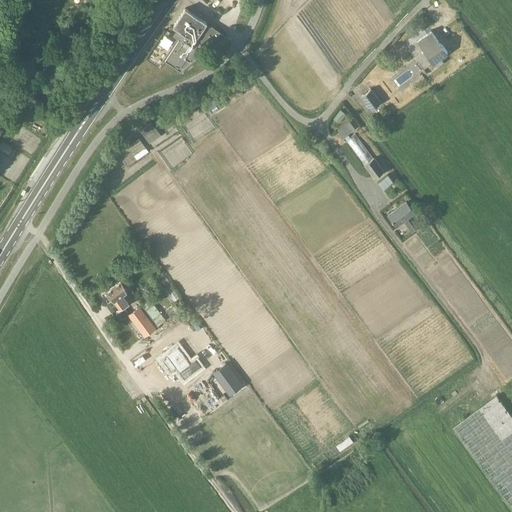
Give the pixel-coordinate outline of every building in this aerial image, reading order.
[(217,41),(224,36),(225,35),(185,8),(173,25),(177,28),(173,35),(179,39),(165,60),(180,70),(201,53),(199,52),(203,45),(208,48),(214,40),(217,41)] [(431,31),(427,34),(417,41),(432,62),(446,51),(431,31)] [(380,102),(370,88),(361,95),(371,109),(380,102)] [(24,102),(35,110),(39,104),(28,96),(24,102)] [(340,110),(333,119),(338,123),(346,114),(340,110)] [(35,126),(20,114),(17,118),(33,129),(35,126)] [(139,129),(143,134),(146,138),(158,130),(151,121),(139,129)] [(139,137),(122,148),(124,150),(119,154),(127,166),(148,151),(139,137)] [(377,155),(373,158),(364,165),(370,173),(374,178),(387,168),(377,155)] [(377,182),(384,191),(387,189),(386,187),(394,181),(388,174),(377,182)] [(406,202),(388,215),(396,226),(403,221),(412,232),(415,230),(407,218),(414,213),(406,202)] [(106,291),(119,309),(132,299),(127,291),(119,281),(106,291)] [(170,285),(166,288),(174,301),(179,297),(170,285)] [(164,319),(150,300),(142,305),(157,325),(164,319)] [(154,327),(139,306),(128,313),(144,334),(154,327)] [(177,346),(166,354),(167,356),(162,359),(171,371),(176,367),(184,378),(200,366),(195,359),(190,362),(187,359),(187,358),(181,350),(181,351),(177,346)] [(242,384),(226,362),(213,372),(229,394),(242,384)] [(511,416),(496,394),(452,426),(511,508),(511,416)] [(192,418),(181,426),(192,440),(202,432),(192,418)]
